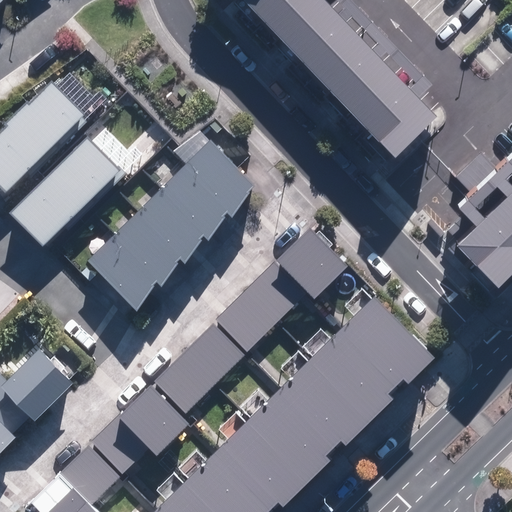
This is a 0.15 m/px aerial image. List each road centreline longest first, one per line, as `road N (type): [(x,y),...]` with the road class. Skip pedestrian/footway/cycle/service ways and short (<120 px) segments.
road 1 (residential): [(330,179),(133,366)]
road 2 (residential): [(330,179),(509,366)]
road 3 (residential): [(170,0),(187,30),(330,179)]
road 4 (residential): [(133,366),(0,490)]
road 5 (residential): [(0,251),(133,366)]
road 6 (tertiary): [(407,468),(509,366)]
